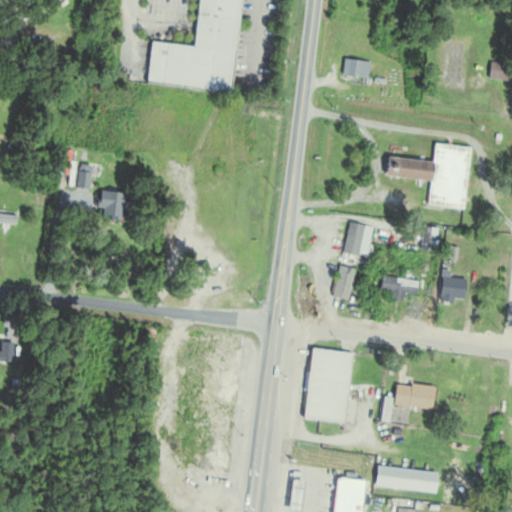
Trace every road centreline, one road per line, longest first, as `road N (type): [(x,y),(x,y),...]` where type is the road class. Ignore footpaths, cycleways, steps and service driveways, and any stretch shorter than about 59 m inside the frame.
road 1 (primary): [(313,0),(254,511)]
road 2 (residential): [(275,323),(0,289)]
road 3 (residential): [(275,323),(511,351)]
